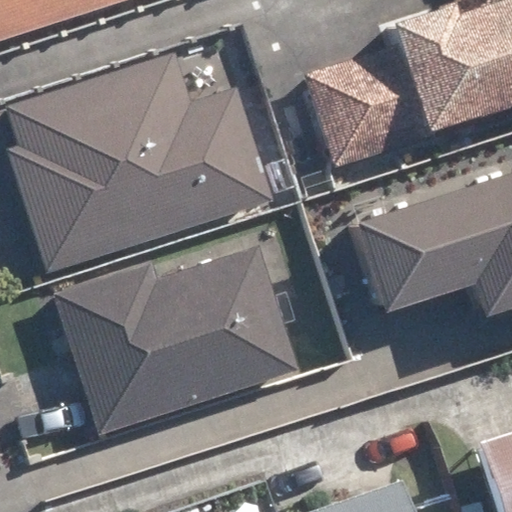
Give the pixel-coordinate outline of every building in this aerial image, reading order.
[(0,0),(0,42),(133,0),(0,0)] [(511,2),(450,24),(446,12),(385,32),(391,49),(300,77),(329,168),(511,110),(511,2)] [(1,109),(13,151),(4,154),(42,277),(268,206),(233,94),(182,109),(167,57),(1,109)] [(511,179),(348,231),(376,318),(463,291),(474,325),(511,313),(511,179)] [(144,269),(50,298),(92,434),(292,373),(254,250),(148,283),(144,269)] [(511,511),(511,418),(468,433),(492,511),(511,511)] [(275,511),(284,509),(270,469),(185,497),(190,511),(275,511)] [(408,511),(397,477),(297,511),(408,511)] [(477,511),(473,499),(456,505),(458,511),(477,511)]
